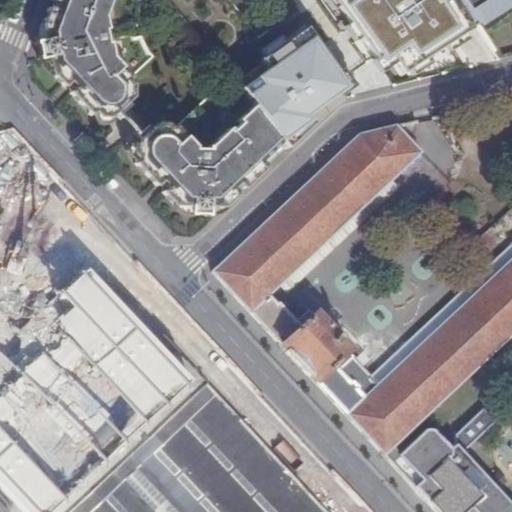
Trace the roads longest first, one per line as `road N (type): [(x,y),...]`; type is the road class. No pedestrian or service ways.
road 1 (residential): [(171,277),(338,119),(511,75)]
road 2 (unclassified): [(394,511),(171,277)]
road 3 (unclassified): [(171,277),(0,96)]
